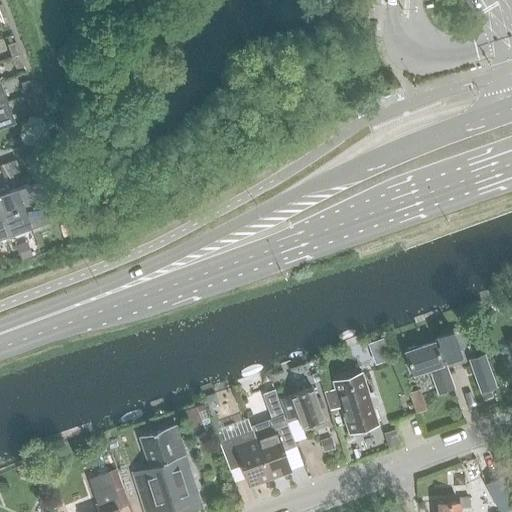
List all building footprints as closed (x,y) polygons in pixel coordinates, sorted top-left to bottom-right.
[(6,17),(0,19),(0,26),(2,32),(10,29),(6,17)] [(19,55),(15,43),(7,46),(11,58),(19,55)] [(19,55),(11,58),(15,70),(24,68),(19,55)] [(33,94),(29,82),(20,85),(25,97),(33,94)] [(0,83),(0,105),(8,102),(1,83),(0,83)] [(33,94),(25,97),(29,109),(37,106),(33,94)] [(0,127),(15,122),(8,102),(0,105),(0,127)] [(17,161),(8,164),(12,176),(21,173),(17,161)] [(12,176),(8,164),(0,166),(0,171),(3,180),(12,176)] [(36,182),(16,189),(30,229),(50,222),(36,182)] [(16,189),(0,194),(0,205),(11,236),(30,229),(16,189)] [(0,205),(0,239),(11,236),(0,205)] [(444,360),(455,356),(448,336),(403,352),(411,376),(428,371),(436,395),(454,389),(444,360)] [(467,360),(469,367),(479,394),(496,388),(486,361),(484,354),(467,360)] [(330,382),(333,389),(318,394),(321,403),(325,401),(329,411),(338,407),(347,435),(378,426),(373,410),(377,408),(376,405),(377,402),(375,397),(373,395),(372,392),(368,393),(361,373),(330,382)] [(301,429),(322,421),(310,389),(280,399),(287,419),(296,416),(301,429)] [(202,405),(180,411),(184,424),(201,420),(206,436),(211,435),(202,405)] [(267,436),(254,440),(268,478),(289,471),(280,447),(293,442),(294,446),(294,447),(295,447),(283,418),(263,426),(267,436)] [(195,511),(202,509),(185,456),(175,425),(138,438),(148,468),(137,471),(137,472),(132,474),(143,511),(195,511)] [(249,431),(218,442),(228,471),(229,470),(228,470),(227,466),(239,462),(247,486),(268,478),(254,440),(253,441),(249,431)] [(330,438),(320,441),(323,452),(334,448),(330,438)] [(117,511),(117,510),(120,509),(106,473),(88,480),(99,511),(117,511)] [(501,511),(511,506),(511,500),(500,477),(485,485),(499,511),(501,511)] [(435,503),(435,511),(459,511),(459,508),(469,508),(468,498),(458,498),(458,502),(435,503)]
